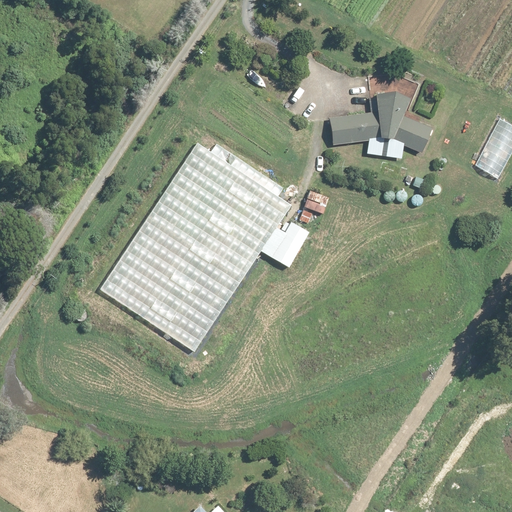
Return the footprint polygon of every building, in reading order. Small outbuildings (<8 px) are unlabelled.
[(370,114),(330,119),(334,147),(367,142),(366,156),(401,160),(403,145),(424,154),(434,128),(405,117),(410,104),(392,100),(370,99),(370,114)] [(511,126),(464,99),(434,152),(495,186),(511,155),(511,126)] [(195,139),(98,284),(194,348),(291,203),(195,139)] [(330,193),(309,187),(303,206),(324,213),(330,193)] [(311,212),(303,209),(299,218),(308,221),(311,212)] [(275,228),(261,251),(288,268),(310,232),(291,221),(285,232),(275,228)] [(80,307),(73,313),(73,318),(77,322),(82,323),(89,316),(80,307)]
